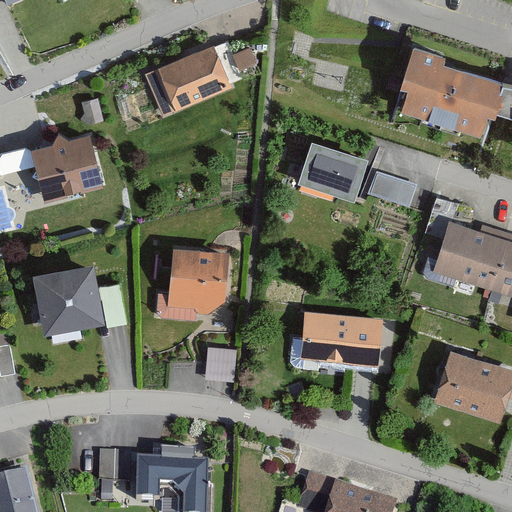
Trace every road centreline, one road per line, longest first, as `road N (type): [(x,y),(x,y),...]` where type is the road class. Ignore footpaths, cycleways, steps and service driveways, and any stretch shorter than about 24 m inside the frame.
road 1 (residential): [(0,424),(52,412),(210,408),(297,426),(511,500)]
road 2 (residential): [(216,0),(0,92)]
road 3 (residential): [(511,188),(392,155)]
